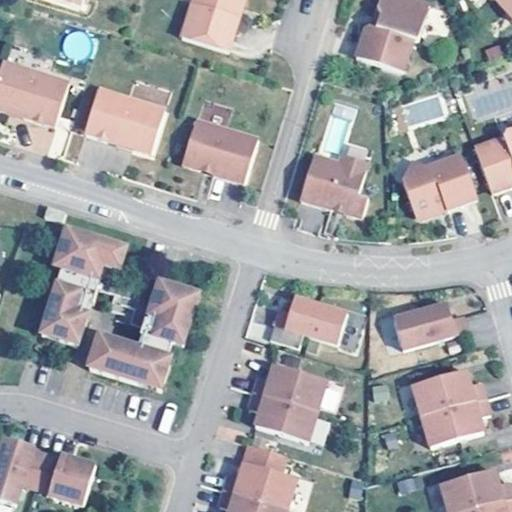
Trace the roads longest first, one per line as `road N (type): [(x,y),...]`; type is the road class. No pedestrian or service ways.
road 1 (unclassified): [(0,170),(258,253)]
road 2 (unclassified): [(258,253),(373,272),(490,266)]
road 3 (residential): [(191,463),(258,253)]
road 4 (residential): [(258,253),(316,60)]
road 5 (residential): [(191,463),(0,409)]
